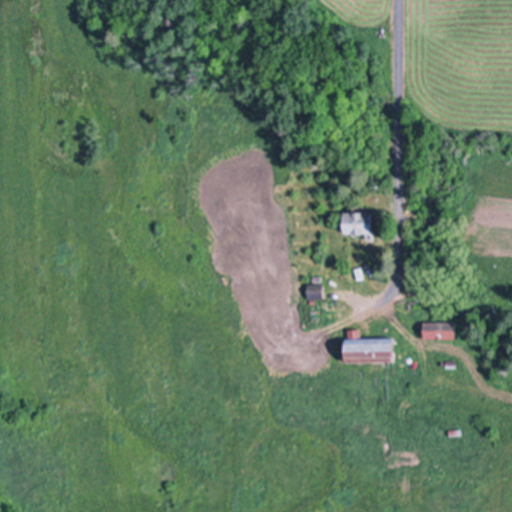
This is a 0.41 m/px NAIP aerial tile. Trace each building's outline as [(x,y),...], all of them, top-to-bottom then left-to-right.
[(377,239),(367,239),(367,231),(348,232),(347,210),(376,209),(377,239)] [(411,261),(424,261),(424,281),(411,281),(411,261)] [(326,297),(311,298),(310,283),(325,282),(326,297)] [(458,337),(427,337),(427,320),(457,320),(458,337)] [(398,359),(350,361),(349,328),(363,328),(363,336),(397,336),(398,359)] [(447,359),(459,359),(459,367),(447,367),(447,359)] [(463,435),(452,436),(451,429),(462,428),(463,435)]
